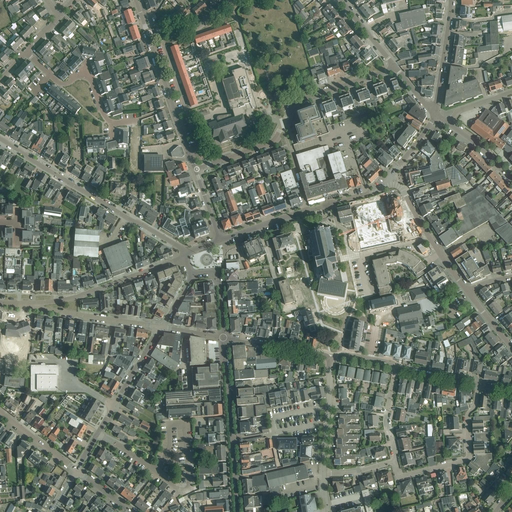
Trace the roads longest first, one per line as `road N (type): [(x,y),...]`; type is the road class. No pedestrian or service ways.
road 1 (residential): [(195,169),(268,143),(295,102),(395,67)]
road 2 (residential): [(184,255),(0,138)]
road 3 (residential): [(236,511),(223,337)]
road 4 (residential): [(477,383),(467,459),(401,476),(393,461)]
road 5 (unclassified): [(184,255),(78,296),(31,305)]
road 6 (residential): [(195,169),(147,33)]
road 7 (residential): [(157,326),(31,305)]
road 8 (residential): [(96,433),(157,326)]
